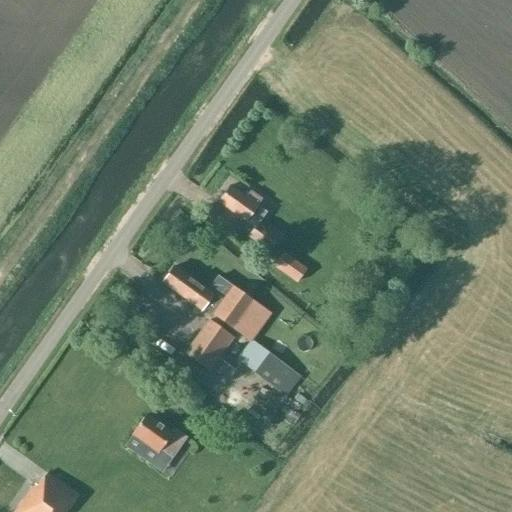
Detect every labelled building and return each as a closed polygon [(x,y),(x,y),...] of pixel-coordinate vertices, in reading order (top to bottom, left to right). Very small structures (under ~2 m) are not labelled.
[(247,198),(230,186),(218,202),(254,228),(246,238),(266,252),(276,237),(258,224),(265,214),(263,212),(269,205),(251,193),(247,198)] [(305,270),(281,253),(271,267),(294,284),(305,270)] [(205,292),(172,267),(162,281),(200,310),(210,295),(221,303),(213,314),(232,327),(241,314),(250,302),(231,288),(232,288),(216,277),(205,292)] [(241,314),(232,327),(251,341),(269,315),(250,302),(241,314)] [(232,338),(208,320),(184,353),(209,371),(232,338)] [(173,430),(170,433),(145,414),(131,433),(168,461),(185,439),(173,430)] [(36,486),(34,484),(14,511),(64,511),(76,495),(45,473),(36,486)]
